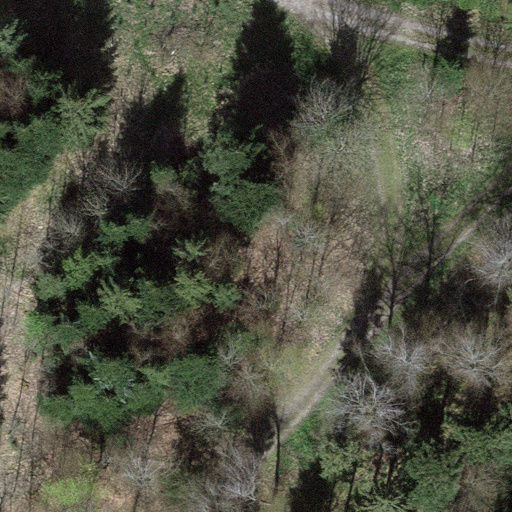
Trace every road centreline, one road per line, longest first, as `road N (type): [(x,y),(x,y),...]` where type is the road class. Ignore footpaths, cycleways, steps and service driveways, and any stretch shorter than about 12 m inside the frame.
road 1 (track): [(511,182),(212,511)]
road 2 (track): [(336,19),(385,124),(399,181),(407,296)]
road 3 (track): [(291,0),(399,39),(511,63)]
